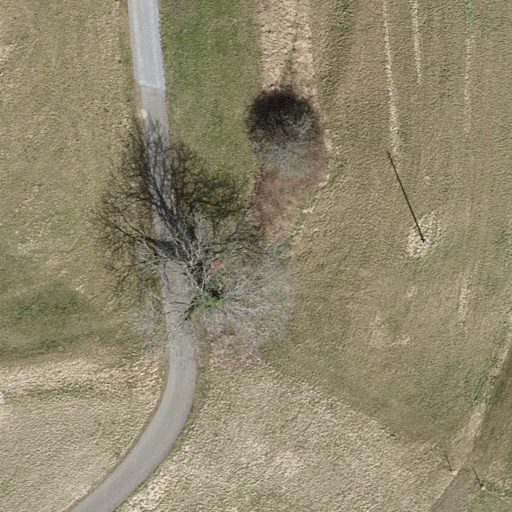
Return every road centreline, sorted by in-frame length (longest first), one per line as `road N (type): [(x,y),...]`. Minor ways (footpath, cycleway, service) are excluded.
road 1 (track): [(88,511),(129,479),(172,421),(183,361),(145,0)]
road 2 (track): [(432,511),(470,466),(511,362)]
